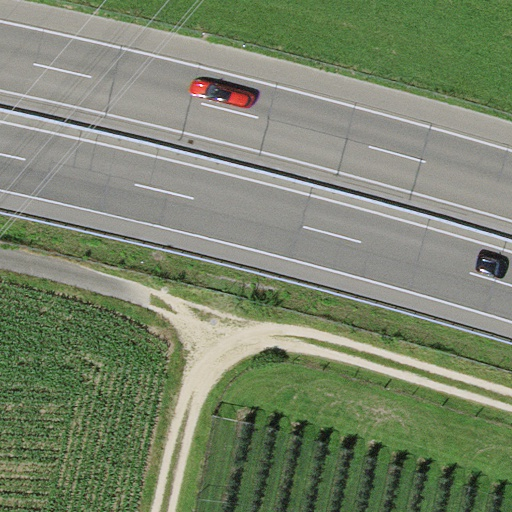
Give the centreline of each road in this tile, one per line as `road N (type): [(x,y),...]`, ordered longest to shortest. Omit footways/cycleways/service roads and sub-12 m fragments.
road 1 (motorway): [(0,154),(511,286)]
road 2 (motorway): [(511,185),(0,55)]
road 3 (track): [(164,511),(194,391),(213,361),(242,342),(292,336),(511,399)]
road 4 (track): [(227,349),(141,293),(0,256)]
